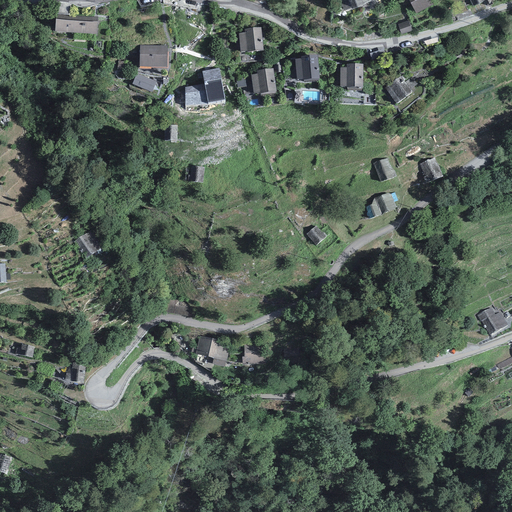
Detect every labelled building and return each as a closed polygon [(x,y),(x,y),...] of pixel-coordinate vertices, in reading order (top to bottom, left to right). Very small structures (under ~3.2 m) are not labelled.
[(342,0),(340,1),(343,10),(369,0),(342,0)] [(432,0),(409,0),(415,10),(433,1),(432,0)] [(98,17),(56,15),(55,33),(97,35),(98,17)] [(401,32),(412,28),(409,19),(398,23),(401,32)] [(245,34),(239,35),(241,53),(247,52),(247,53),(263,52),(261,29),(245,31),(245,34)] [(167,46),(140,46),(139,68),(167,68),(167,46)] [(383,50),(370,54),(372,61),(386,57),(383,50)] [(317,57),(302,58),(302,60),(295,60),(297,81),(303,80),(303,82),(319,80),(317,57)] [(118,61),(117,70),(125,70),(125,62),(118,61)] [(363,66),(347,66),(347,68),(340,68),(340,88),(346,88),(346,91),(362,91),(363,66)] [(273,69),(257,71),(257,74),(251,75),(254,97),(276,94),(273,69)] [(154,91),(158,80),(139,72),(135,83),(154,91)] [(385,88),(396,105),(412,93),(410,90),(417,84),(412,77),(405,82),(401,77),(385,88)] [(245,78),(236,80),(237,89),(246,87),(245,78)] [(159,128),(159,142),(177,142),(177,125),(164,125),(164,128),(159,128)] [(372,163),(380,183),(396,177),(394,171),(392,171),(387,158),(372,163)] [(434,158),(420,164),(423,172),(421,173),(426,185),(442,177),(434,158)] [(184,182),(203,183),(204,168),(186,166),(184,182)] [(375,198),(381,216),(396,211),(389,193),(375,198)] [(365,207),(370,220),(380,216),(376,204),(365,207)] [(306,234),(315,246),(326,237),(316,225),(306,234)] [(95,229),(75,242),(86,260),(106,247),(95,229)] [(0,283),(6,283),(6,280),(10,280),(10,274),(5,274),(5,264),(0,264),(0,283)] [(163,299),(160,311),(191,317),(193,306),(163,299)] [(480,322),(482,321),(490,335),(507,326),(500,312),(495,315),(491,308),(477,315),(480,322)] [(230,344),(200,337),(197,346),(193,345),(191,353),(196,354),(195,355),(214,359),(212,365),(225,368),(230,344)] [(15,354),(32,359),(35,347),(22,344),(21,348),(17,347),(15,354)] [(245,357),(242,357),(243,365),(265,363),(264,345),(244,346),(245,357)] [(283,348),(284,364),(300,362),(299,347),(283,348)] [(67,368),(65,381),(82,383),(85,364),(73,362),(72,369),(67,368)] [(11,458),(0,454),(0,475),(4,477),(11,458)]
